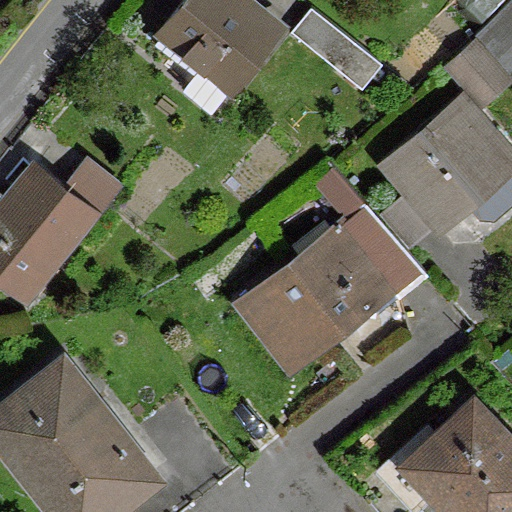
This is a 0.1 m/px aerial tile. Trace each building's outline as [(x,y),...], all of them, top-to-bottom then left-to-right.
[(281,26),(250,0),(185,0),(162,28),(231,86),(281,26)] [(474,0),(491,13),(500,0),(474,0)] [(511,0),(508,0),(475,36),(507,71),(511,64),(511,0)] [(315,8),(295,33),(364,88),(384,64),(315,8)] [(485,106),(509,84),(473,45),(449,68),(485,106)] [(511,152),(500,138),(466,102),(392,171),(444,229),(471,206),(483,220),(498,221),(511,208),(511,152)] [(99,215),(43,170),(0,222),(0,278),(30,302),(99,215)] [(369,210),(247,307),(295,368),(391,292),(397,299),(415,285),(428,274),(369,210)] [(143,471),(67,373),(6,421),(75,511),(127,511),(113,494),(143,471)] [(511,511),(511,437),(481,405),(413,470),(452,511),(511,511)]
